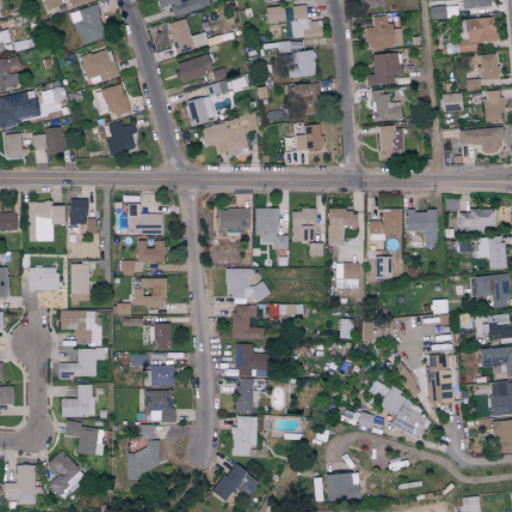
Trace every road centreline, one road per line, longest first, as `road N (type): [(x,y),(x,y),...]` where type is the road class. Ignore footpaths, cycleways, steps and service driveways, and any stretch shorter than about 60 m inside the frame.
road 1 (residential): [(0,180),(511,184)]
road 2 (residential): [(200,467),(187,181),(129,0)]
road 3 (residential): [(355,183),(355,134),(326,0)]
road 4 (residential): [(0,445),(25,444),(39,422),(39,345)]
